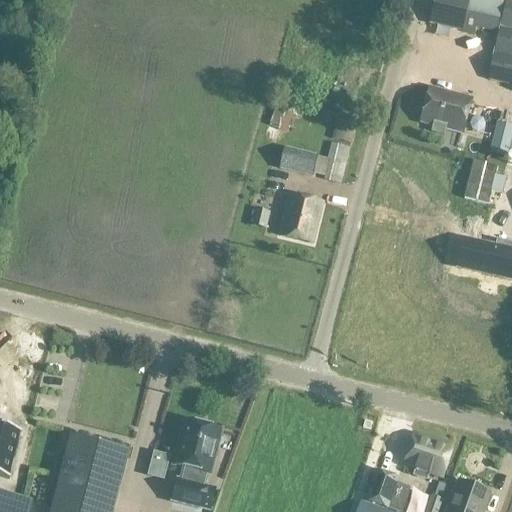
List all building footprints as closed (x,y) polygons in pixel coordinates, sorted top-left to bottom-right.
[(434,0),(429,25),(473,35),(474,28),(495,33),(503,1),(496,0),(434,0)] [(487,82),(511,87),(511,1),(506,0),(487,82)] [(471,101),(429,90),(420,125),(431,128),(430,133),(444,137),(445,132),(461,137),(471,101)] [(267,99),(262,119),(279,122),(283,102),(267,99)] [(511,133),(511,127),(497,124),(490,153),(506,157),(511,133)] [(316,157),(282,148),(277,169),(311,177),(316,157)] [(329,160),(324,178),(324,181),(339,185),(347,152),(329,148),(327,160),(329,160)] [(321,205),(289,197),(279,237),(312,245),(321,205)] [(255,209),(251,225),(266,229),(270,213),(255,209)] [(511,278),(511,247),(499,244),(498,250),(459,241),(453,268),(511,283),(511,278)] [(180,483),(178,482),(173,502),(209,511),(214,491),(204,489),(207,475),(208,475),(219,431),(185,423),(185,424),(188,425),(184,440),(183,439),(180,449),(179,448),(174,466),(184,469),(180,483)] [(0,478),(9,480),(21,433),(0,427),(0,478)] [(413,436),(404,466),(441,478),(451,448),(413,436)] [(110,511),(126,455),(70,441),(50,511),(110,511)] [(493,455),(485,486),(497,490),(505,458),(493,455)] [(332,480),(349,485),(354,463),(338,459),(332,480)] [(398,511),(407,485),(378,475),(373,488),(363,484),(356,504),(359,505),(356,511),(398,511)] [(447,511),(482,511),(489,494),(458,483),(447,511)]
